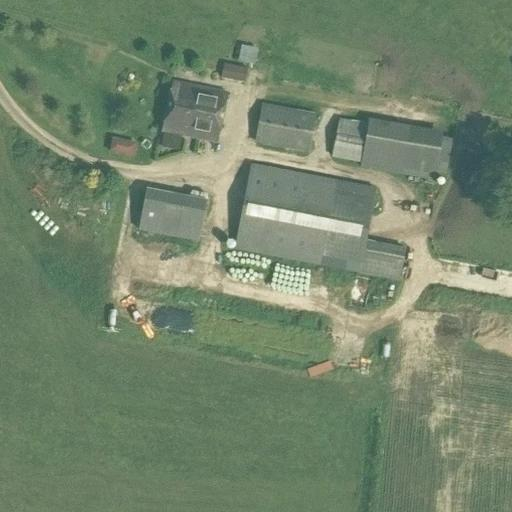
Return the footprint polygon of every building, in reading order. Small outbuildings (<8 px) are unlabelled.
[(244,85),(247,70),(225,66),(222,81),(244,85)] [(189,133),(218,139),(226,99),(195,93),(196,88),(172,83),(162,133),(188,138),(189,133)] [(121,107),(131,121),(145,111),(136,97),(121,107)] [(256,143),(309,153),(315,116),(262,106),(256,143)] [(360,170),(435,183),(436,177),(446,179),(453,141),(443,139),(443,133),(369,120),(368,125),(338,121),(332,159),(361,164),(360,170)] [(115,149),(135,153),(137,143),(118,138),(115,149)] [(324,266),(342,270),(399,282),(406,249),(365,241),(375,191),(340,184),(251,167),(235,249),(324,266)] [(198,243),(206,203),(147,191),(139,232),(198,243)] [(501,300),(502,278),(483,277),(482,299),(501,300)] [(285,301),(285,281),(272,280),(272,301),(285,301)] [(359,308),(371,307),(370,292),(358,293),(359,308)]
